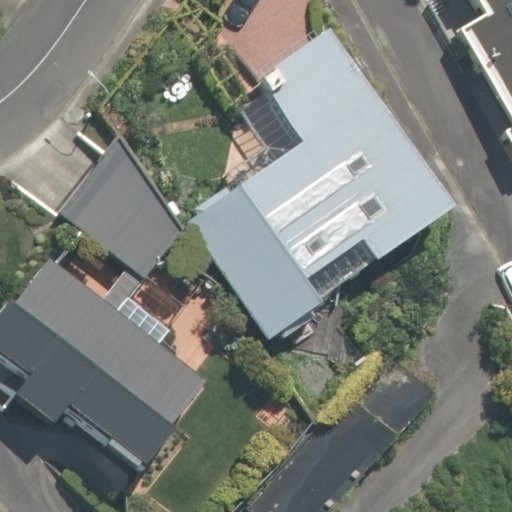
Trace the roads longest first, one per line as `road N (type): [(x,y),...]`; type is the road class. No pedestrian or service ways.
road 1 (residential): [(376,0),(511,225)]
road 2 (residential): [(101,0),(0,124)]
